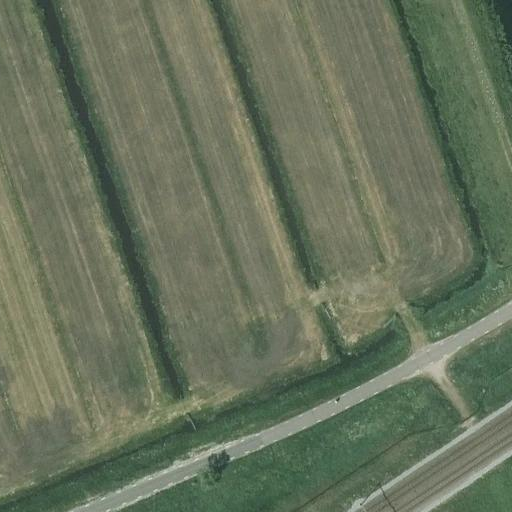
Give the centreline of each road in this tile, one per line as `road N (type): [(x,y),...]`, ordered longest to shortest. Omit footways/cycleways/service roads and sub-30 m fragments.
road 1 (tertiary): [(92,511),(334,407),(511,311)]
road 2 (track): [(511,163),(454,0)]
